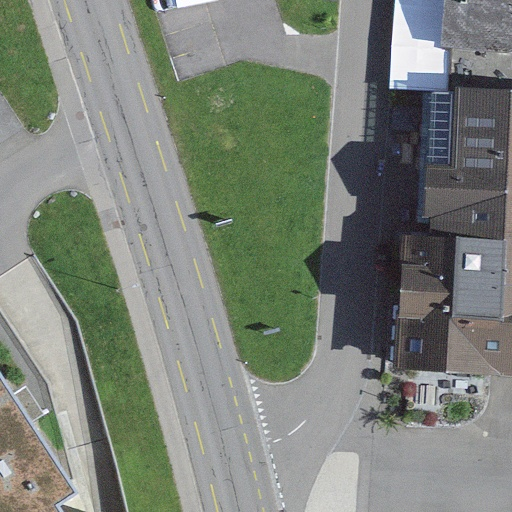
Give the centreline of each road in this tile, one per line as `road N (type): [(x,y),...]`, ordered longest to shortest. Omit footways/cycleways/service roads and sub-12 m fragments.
road 1 (residential): [(238,460),(302,429),(326,401),(342,363),(366,0)]
road 2 (secondary): [(85,0),(238,460)]
